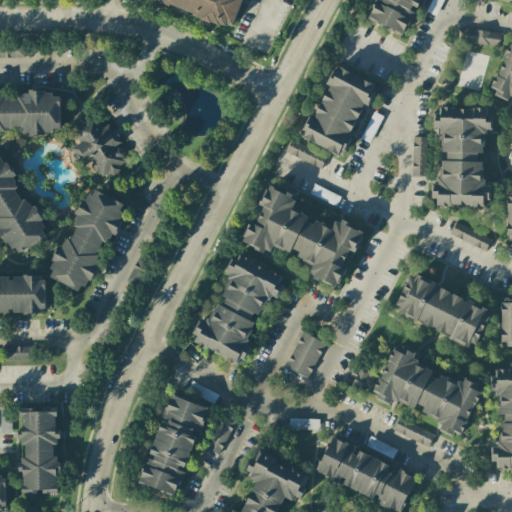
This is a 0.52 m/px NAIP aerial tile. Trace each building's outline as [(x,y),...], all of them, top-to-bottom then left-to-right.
[(152,0),(234,26),(241,0),(152,0)] [(376,0),(368,18),(404,35),(416,9),(417,10),(421,0),(376,0)] [(438,11),(443,0),(431,0),(429,7),(438,11)] [(502,31),(462,29),(461,43),(501,45),(502,31)] [(511,43),(510,43),(504,57),(491,88),(504,100),(509,102),(511,98),(511,43)] [(378,85),(336,66),(327,84),(329,85),(314,118),(309,115),(300,136),(341,155),(365,104),(369,106),(378,85)] [(0,130),(18,130),(25,133),(61,133),(61,96),(58,97),(43,90),(29,90),(27,94),(19,94),(17,99),(10,99),(0,94),(0,130)] [(487,109),(436,107),(435,128),(438,128),(442,139),(447,159),(440,161),(440,183),(433,185),(433,189),(437,205),(472,206),(491,201),(490,197),(490,186),(486,186),(483,176),(483,172),(478,154),(484,152),(485,131),(491,130),(491,125),(487,109)] [(80,140),(70,151),(86,165),(87,163),(103,177),(108,171),(112,174),(128,156),(117,146),(122,140),(90,110),(71,131),(80,140)] [(365,130),(373,134),(382,116),(373,112),(365,130)] [(426,177),(426,137),(413,136),(412,177),(426,177)] [(285,151),(322,169),(328,157),(290,139),(285,151)] [(0,151),(0,228),(14,255),(46,238),(1,151),(0,151)] [(341,197),(314,184),(309,193),(336,206),(341,197)] [(337,288),(346,268),(342,266),(349,250),(354,252),(364,232),(336,219),(331,229),(315,221),(291,210),(297,199),(269,185),(260,205),(264,207),(256,223),(251,220),(241,241),(270,254),(274,245),(291,253),(314,264),(309,275),(337,288)] [(127,205),(91,188),(73,226),(72,225),(48,277),(82,293),(106,242),(109,244),(127,205)] [(492,239),(455,221),(449,234),(486,251),(492,239)] [(195,342),(234,361),(244,362),(252,347),(248,345),(249,337),(251,331),(253,314),(261,315),(270,297),(277,300),(280,294),(282,276),(247,260),(232,258),(225,271),(229,273),(228,283),(222,296),(217,303),(208,322),(199,321),(197,325),(195,342)] [(474,347),(490,309),(410,275),(394,312),(474,347)] [(46,312),(45,276),(14,276),(14,277),(0,277),(0,313),(11,314),(11,312),(46,312)] [(511,301),(502,301),(501,344),(511,344),(511,301)] [(285,368),(309,379),(325,342),(301,332),(285,368)] [(2,360),(33,359),(33,346),(2,347),(2,360)] [(460,438),(474,406),(475,405),(482,389),(477,384),(463,378),(456,386),(448,378),(440,375),(437,379),(426,369),(424,368),(413,358),(415,353),(407,350),(404,354),(393,349),(374,392),(384,402),(388,403),(393,399),(413,408),(418,403),(433,418),(434,418),(441,425),(440,428),(460,438)] [(345,386),(363,395),(374,371),(357,363),(345,386)] [(511,369),(495,370),(495,376),(490,378),(492,384),(492,395),(500,395),(500,402),(506,422),(498,424),(499,446),(492,448),(492,450),(497,468),(511,467),(511,369)] [(208,408),(171,395),(163,418),(139,483),(175,496),(184,470),(183,470),(197,431),(200,432),(208,408)] [(56,407),(22,408),(22,431),(23,460),(19,460),(19,472),(22,472),(23,496),(38,495),(37,493),(57,492),(57,472),(56,442),(61,441),(60,430),(56,430),(56,407)] [(0,434),(11,434),(11,414),(1,414),(0,434)] [(235,419),(223,414),(207,450),(220,455),(235,419)] [(435,433),(397,417),(392,430),(429,446),(435,433)] [(317,473),(342,482),(341,485),(376,499),(375,503),(398,511),(401,511),(415,476),(391,467),(392,465),(353,451),(355,446),(330,437),(317,473)] [(224,511),(276,511),(283,497),(296,503),(308,475),(256,452),(246,474),(257,479),(242,511),(238,511),(233,510),(231,511),(225,511),(224,511)]
